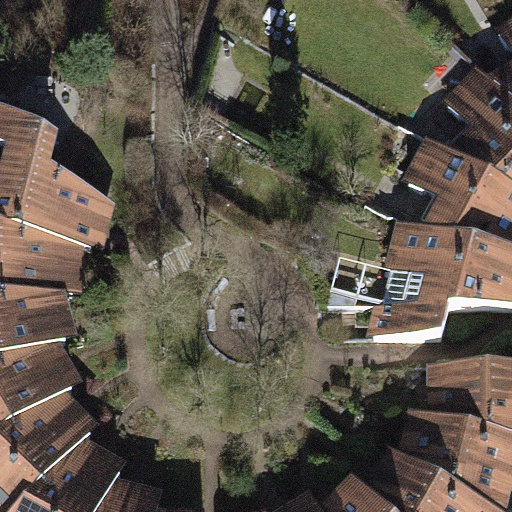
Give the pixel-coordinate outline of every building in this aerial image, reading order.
[(511,79),(496,90),(511,106),(511,32),(499,40),(507,52),(511,53),(511,79)] [(458,161),(511,191),(511,106),(496,90),(482,77),(449,111),(458,121),(465,121),(481,137),(458,161)] [(0,229),(72,248),(92,254),(105,203),(44,169),(52,139),(0,110),(0,147),(14,155),(5,185),(0,183),(0,229)] [(432,235),(511,256),(511,191),(458,161),(433,147),(410,189),(422,196),(427,194),(448,205),(432,235)] [(511,256),(432,235),(404,228),(375,343),(442,343),(449,313),(511,313),(511,256)] [(72,299),(72,248),(0,229),(0,298),(53,298),(72,299)] [(356,311),(358,303),(332,296),(328,312),(356,311)] [(66,347),(53,298),(0,298),(0,364),(46,353),(66,347)] [(72,396),(46,353),(0,364),(0,437),(55,406),(72,396)] [(511,369),(440,371),(440,422),(511,440),(511,369)] [(90,441),(55,406),(0,437),(0,511),(19,511),(76,454),(90,441)] [(420,417),(409,466),(489,511),(500,511),(508,485),(511,486),(511,440),(440,422),(420,417)] [(120,480),(76,454),(19,511),(101,511),(110,496),(120,480)] [(400,461),(376,504),(383,511),(489,511),(409,466),(400,461)] [(361,491),(339,511),(383,511),(376,504),(361,491)] [(158,511),(159,510),(110,496),(101,511),(158,511)]
